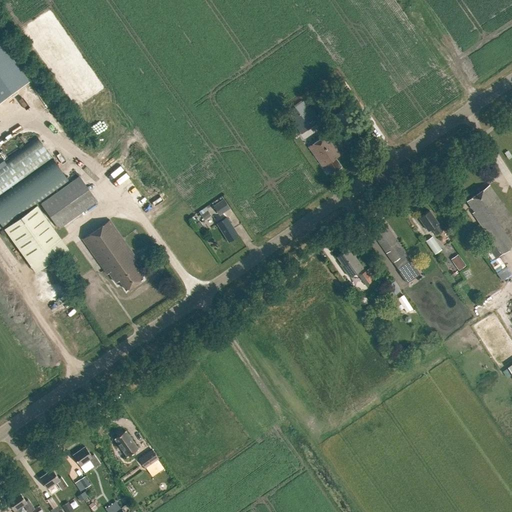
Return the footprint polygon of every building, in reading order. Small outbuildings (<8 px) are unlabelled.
[(0,102),(28,82),(0,41),(0,102)] [(305,98),(306,100),(287,113),(301,134),(314,125),(303,110),(311,105),(310,104),(316,100),(312,93),(305,98)] [(11,131),(0,137),(0,140),(2,144),(14,136),(11,131)] [(335,159),(342,154),(328,134),(308,147),(323,167),(326,165),(331,172),(340,166),(335,159)] [(79,176),(70,183),(37,137),(0,163),(0,222),(5,229),(38,206),(41,203),(59,228),(97,202),(79,176)] [(475,211),(473,213),(496,246),(501,253),(502,254),(511,247),(511,217),(489,185),(467,201),(475,211)] [(212,204),(219,214),(229,207),(222,198),(212,204)] [(38,206),(5,229),(35,273),(69,250),(38,206)] [(205,208),(199,212),(204,221),(211,216),(205,208)] [(432,229),(436,235),(442,230),(438,224),(429,211),(419,218),(428,231),(432,229)] [(237,235),(227,218),(217,224),(228,241),(237,235)] [(107,274),(109,273),(116,283),(119,280),(126,290),(127,289),(129,290),(133,287),(133,285),(142,279),(137,271),(143,268),(110,220),(82,239),(107,274)] [(372,232),(384,250),(385,250),(386,253),(393,262),(400,257),(392,245),(397,241),(387,226),(384,228),(382,225),(372,232)] [(449,235),(455,232),(453,226),(447,229),(449,235)] [(432,236),(426,241),(435,254),(441,250),(432,236)] [(441,242),(446,250),(451,246),(447,239),(441,242)] [(396,250),(402,247),(400,242),(394,244),(396,250)] [(496,246),(487,252),(492,259),(501,253),(496,246)] [(341,264),(350,277),(363,268),(354,255),(353,256),(348,249),(337,257),(342,263),(341,264)] [(451,259),(459,269),(466,264),(459,254),(451,259)] [(412,264),(400,273),(406,281),(418,273),(412,264)] [(365,271),(359,275),(365,285),(372,281),(365,271)] [(462,279),(457,282),(464,293),(469,290),(462,279)] [(381,288),(387,298),(398,291),(392,282),(381,288)] [(481,300),(490,296),(488,291),(478,296),(481,300)] [(130,455),(131,457),(137,452),(136,450),(138,449),(125,430),(114,438),(127,456),(130,455)] [(100,464),(93,454),(92,456),(85,447),(73,455),(80,466),(90,459),(95,467),(100,464)] [(158,459),(152,450),(139,459),(145,468),(158,459)] [(40,478),(47,489),(57,482),(62,490),(67,486),(61,477),(59,479),(52,469),(40,478)] [(79,480),(85,489),(91,485),(85,477),(79,480)] [(26,501),(19,492),(7,501),(14,511),(24,505),(28,511),(30,511),(34,509),(28,500),(26,501)] [(58,507),(51,498),(47,501),(53,510),(58,507)] [(68,503),(64,506),(67,511),(73,511),(74,511),(68,503)]
